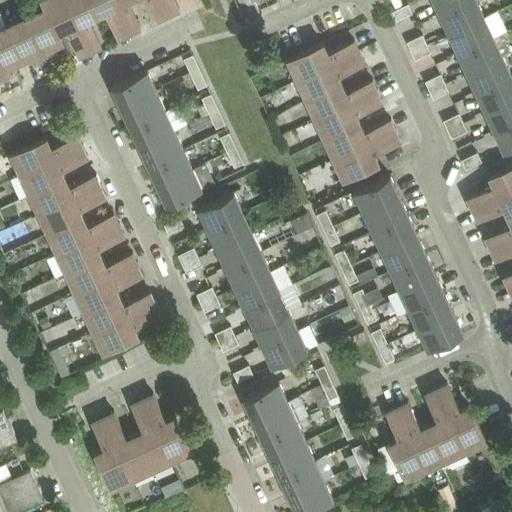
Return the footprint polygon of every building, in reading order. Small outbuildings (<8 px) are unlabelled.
[(91,48),(68,0),(45,0),(47,4),(63,39),(64,39),(60,30),(68,26),(80,53),(91,48)] [(98,12),(92,0),(68,0),(91,48),(102,43),(89,16),(98,12)] [(130,30),(116,0),(92,0),(98,12),(107,8),(120,35),(130,30)] [(116,0),(130,30),(141,25),(129,0),(116,0)] [(151,0),(159,17),(169,12),(164,0),(151,0)] [(164,0),(169,12),(180,7),(177,0),(164,0)] [(435,0),(441,11),(463,0),(435,0)] [(478,0),(463,0),(441,11),(450,30),(485,14),(478,0)] [(409,2),(393,9),(398,18),(413,10),(409,2)] [(63,39),(47,4),(27,13),(52,66),(62,61),(54,43),(63,39)] [(52,66),(27,13),(8,22),(24,57),(33,53),(41,71),(52,66)] [(485,14),(450,30),(459,50),(494,34),(485,14)] [(24,57),(8,22),(0,25),(0,57),(12,84),(23,80),(15,62),(24,57)] [(412,48),(427,41),(423,32),(408,39),(412,48)] [(494,34),(459,50),(468,70),(504,53),(494,34)] [(298,77),(360,48),(355,38),(329,50),(324,40),(289,57),(298,77)] [(431,50),(427,41),(412,48),(416,57),(431,50)] [(307,97),(343,80),(338,72),(365,59),(360,48),(298,77),(307,97)] [(185,56),(192,71),(201,67),(194,52),(185,56)] [(511,71),(504,53),(468,70),(477,90),(511,73),(511,71)] [(0,57),(0,85),(2,89),(12,84),(0,57)] [(157,87),(148,68),(148,67),(112,83),(122,103),(157,87)] [(201,67),(192,71),(199,86),(208,82),(201,67)] [(426,79),(430,88),(446,80),(441,72),(426,79)] [(511,73),(477,90),(487,109),(511,97),(511,73)] [(316,116),(378,88),(373,77),(347,89),(343,80),(307,97),(316,116)] [(450,89),(446,80),(430,88),(434,96),(450,89)] [(157,87),(122,103),(131,123),(166,107),(157,87)] [(326,136),(361,120),(357,111),(383,98),(378,88),(316,116),(326,136)] [(203,96),(210,111),(219,106),(212,91),(203,96)] [(496,129),(511,121),(511,97),(487,109),(496,129)] [(226,121),(219,106),(210,111),(217,126),(226,121)] [(131,123),(140,143),(175,126),(166,107),(131,123)] [(444,118),(448,127),(464,120),(460,111),(444,118)] [(361,120),(326,136),(335,156),(397,127),(392,116),(365,129),(361,120)] [(468,128),(464,120),(448,127),(452,136),(468,128)] [(511,121),(496,129),(505,149),(511,145),(511,121)] [(140,143),(149,163),(185,146),(175,126),(140,143)] [(397,127),(335,156),(344,176),(379,160),(375,150),(402,137),(397,127)] [(221,134),(228,150),(237,145),(230,130),(221,134)] [(52,145),(48,135),(12,151),(22,171),(84,142),(79,132),(52,145)] [(31,191),(66,174),(62,166),(89,154),(84,142),(22,171),(31,191)] [(244,160),(237,145),(228,150),(235,165),(244,160)] [(159,183),(194,166),(185,146),(149,163),(159,183)] [(463,157),(467,166),(482,159),(478,150),(463,157)] [(473,205),(511,187),(511,163),(490,173),(495,183),(468,195),(473,205)] [(194,166),(159,183),(168,202),(203,186),(194,166)] [(40,210),(102,182),(97,171),(70,184),(66,174),(31,191),(40,210)] [(355,188),(355,189),(364,208),(400,192),(391,172),(355,188)] [(40,210),(49,230),(84,214),(80,205),(107,193),(102,182),(40,210)] [(505,204),(509,213),(511,211),(511,187),(473,205),(478,217),(505,204)] [(199,205),(208,225),(244,208),(235,189),(199,205)] [(400,192),(364,208),(374,228),(409,212),(400,192)] [(208,225),(218,245),(253,228),(244,208),(208,225)] [(324,227),(333,223),(327,208),(317,212),(324,227)] [(308,210),(291,217),(298,231),(314,224),(308,210)] [(49,230),(58,250),(120,221),(115,211),(89,223),(84,214),(49,230)] [(511,222),(486,234),(491,245),(511,235),(511,211),(509,213),(511,219),(511,222)] [(409,212),(374,228),(383,248),(418,231),(409,212)] [(180,214),(165,222),(169,230),(185,223),(180,214)] [(125,232),(120,221),(58,250),(67,270),(103,253),(98,244),(125,232)] [(333,223),(324,227),(332,244),(341,239),(333,223)] [(262,248),(253,228),(218,245),(227,264),(262,248)] [(418,231),(383,248),(392,268),(427,251),(418,231)] [(511,248),(511,235),(491,245),(496,256),(511,248)] [(179,252),(183,261),(199,254),(195,245),(179,252)] [(342,267),(352,262),(345,247),(335,252),(342,267)] [(271,268),(262,248),(227,264),(236,284),(271,268)] [(103,253),(67,270),(77,289),(139,261),(133,250),(107,262),(103,253)] [(427,251),(392,268),(401,287),(436,271),(427,251)] [(203,262),(199,254),(183,261),(187,270),(203,262)] [(139,261),(77,289),(86,309),(121,293),(117,283),(143,271),(139,261)] [(359,278),(352,262),(342,267),(350,282),(359,278)] [(24,267),(15,271),(20,281),(28,277),(24,267)] [(236,284),(245,304),(281,287),(271,268),(236,284)] [(436,271),(401,287),(410,307),(446,291),(436,271)] [(198,291),(202,300),(217,293),(213,284),(198,291)] [(245,304),(255,324),(290,307),(281,287),(245,304)] [(360,306),(370,302),(365,291),(363,287),(353,291),(360,306)] [(95,329),(157,300),(152,289),(125,301),(121,293),(86,309),(95,329)] [(446,291),(410,307),(419,327),(455,310),(446,291)] [(221,302),(217,293),(202,300),(206,309),(221,302)] [(157,300),(95,329),(104,349),(139,332),(135,323),(161,310),(157,300)] [(377,317),(370,302),(360,306),(368,322),(377,317)] [(255,324),(264,343),(299,327),(290,307),(255,324)] [(357,319),(352,307),(342,311),(347,324),(357,319)] [(455,310),(419,327),(429,347),(464,330),(455,310)] [(44,326),(51,323),(48,315),(41,318),(44,326)] [(216,331),(220,340),(236,333),(231,323),(216,331)] [(372,330),(379,345),(388,341),(381,325),(372,330)] [(273,363),(308,347),(299,327),(264,343),(273,363)] [(365,327),(352,333),(356,343),(369,337),(365,327)] [(239,341),(236,333),(220,340),(224,348),(239,341)] [(395,356),(388,341),(379,345),(386,360),(395,356)] [(238,379),(254,372),(250,363),(234,370),(238,379)] [(316,367),(323,382),(332,378),(325,363),(316,367)] [(253,414),(288,398),(279,378),(244,394),(253,414)] [(339,393),(332,378),(323,382),(330,397),(339,393)] [(467,447),(487,438),(470,403),(460,407),(448,380),(438,385),(467,447)] [(467,447),(438,385),(427,390),(440,418),(431,423),(447,456),(467,447)] [(143,395),(172,457),(192,448),(176,413),(166,417),(154,391),(143,395)] [(253,414),(262,434),(298,417),(309,412),(299,393),(288,398),(253,414)] [(153,466),(172,457),(143,395),(133,400),(145,427),(136,431),(153,466)] [(447,456),(431,423),(422,427),(409,399),(398,404),(427,466),(447,456)] [(334,406),(341,421),(350,417),(343,402),(334,406)] [(427,466),(398,404),(388,409),(400,435),(390,440),(401,463),(407,475),(427,466)] [(0,428),(11,423),(4,408),(0,409),(0,428)] [(115,409),(104,414),(133,476),(153,466),(136,431),(127,435),(115,409)] [(133,476),(104,414),(94,419),(106,445),(96,450),(113,485),(133,476)] [(298,417),(262,434),(271,454),(307,437),(298,418),(298,417)] [(357,432),(350,417),(341,421),(348,436),(357,432)] [(11,423),(0,428),(0,446),(18,438),(11,423)] [(316,457),(307,437),(271,454),(281,474),(316,457)] [(353,446),(355,451),(360,461),(369,457),(362,442),(353,446)] [(360,461),(355,451),(346,455),(350,465),(360,461)] [(325,477),(316,457),(281,474),(290,494),(325,477)] [(369,457),(360,461),(366,475),(375,471),(369,457)] [(0,476),(11,471),(7,462),(0,464),(0,476)] [(0,500),(39,482),(32,467),(0,481),(0,500)] [(301,511),(335,497),(325,477),(290,494),(298,511),(301,511)] [(39,482),(0,500),(0,511),(15,511),(46,498),(39,482)] [(445,484),(437,487),(447,509),(458,504),(448,483),(445,484)]
